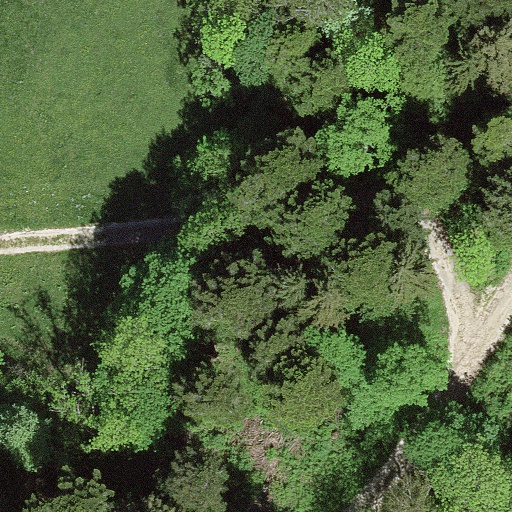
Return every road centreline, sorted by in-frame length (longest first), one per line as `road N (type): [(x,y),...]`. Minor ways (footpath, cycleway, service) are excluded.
road 1 (track): [(0,248),(315,214),(511,168)]
road 2 (track): [(511,299),(447,427),(374,511)]
